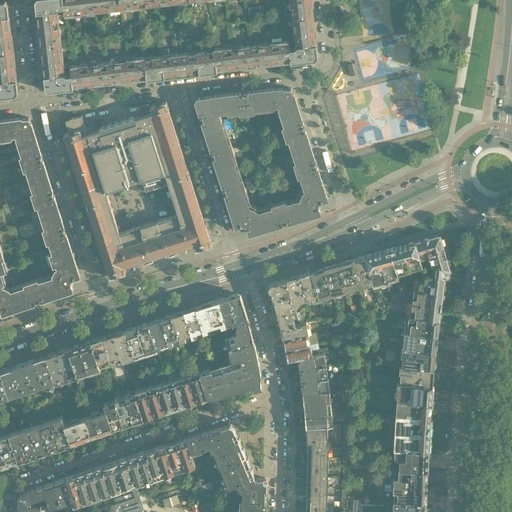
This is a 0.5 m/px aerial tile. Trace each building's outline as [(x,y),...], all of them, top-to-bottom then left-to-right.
[(7,3),(4,0),(0,0),(0,16),(9,15),(7,3)] [(34,0),(36,12),(56,9),(59,8),(58,5),(63,4),(62,0),(34,0)] [(62,0),(63,4),(64,7),(64,14),(67,15),(82,13),(82,12),(80,0),(62,0)] [(80,0),(82,12),(120,8),(119,0),(80,0)] [(119,0),(120,8),(120,9),(138,7),(138,6),(137,0),(119,0)] [(310,0),(289,0),(292,18),(313,16),(310,0)] [(56,9),(36,12),(38,29),(60,27),(58,11),(56,9)] [(9,15),(0,16),(0,33),(11,32),(9,15)] [(313,16),(292,18),(294,35),(315,33),(313,16)] [(60,27),(38,29),(40,47),(61,44),(60,27)] [(11,32),(0,33),(0,51),(13,50),(11,32)] [(315,33),(294,35),(296,45),(297,46),(316,44),(315,33)] [(271,42),(272,44),(274,62),(290,61),(290,62),(291,61),(290,51),(290,49),(289,43),(286,40),(271,42)] [(61,44),(40,47),(42,64),(63,62),(61,44)] [(272,44),(232,48),(234,67),(250,65),(250,66),(256,65),(256,64),(274,62),(272,44)] [(316,44),(297,46),(295,48),(295,50),(290,51),(291,61),(315,59),(317,56),(316,44)] [(214,49),(214,50),(215,50),(217,69),(234,67),(232,48),(232,47),(214,49)] [(13,50),(0,51),(0,69),(15,68),(13,50)] [(215,50),(214,50),(196,52),(199,72),(217,70),(217,69),(215,50)] [(196,52),(178,54),(181,74),(199,72),(196,52)] [(178,54),(162,56),(164,76),(181,74),(178,54)] [(162,56),(144,58),(146,77),(146,78),(164,76),(162,56)] [(126,59),(126,60),(128,79),(146,77),(144,58),(143,57),(126,59)] [(126,60),(87,65),(89,84),(106,82),(107,83),(112,82),(112,81),(128,79),(126,60)] [(64,72),(63,62),(42,64),(43,75),(60,74),(63,73),(64,72)] [(89,84),(87,65),(87,63),(72,65),(70,67),(71,74),(66,75),(63,73),(60,74),(62,88),(73,87),(73,86),(89,84)] [(15,68),(0,69),(0,95),(15,94),(18,91),(15,68)] [(62,88),(60,74),(43,75),(45,87),(48,90),(62,88)] [(277,87),(264,89),(266,108),(275,107),(275,106),(278,105),(281,114),(299,109),(293,91),(292,89),(291,88),(290,87),(289,87),(284,88),(283,87),(277,88),(277,87)] [(226,93),(228,111),(228,112),(241,111),(241,113),(255,112),(254,109),(266,108),(264,89),(226,93)] [(212,95),(197,97),(195,100),(207,137),(225,131),(227,130),(225,123),(222,124),(219,115),(221,112),(228,111),(226,93),(212,95)] [(125,272),(123,265),(193,243),(195,250),(212,244),(166,100),(150,105),(152,112),(135,117),(131,116),(128,119),(123,118),(121,121),(116,120),(113,124),(109,123),(106,126),(102,125),(99,128),(99,129),(95,130),(87,132),(85,126),(82,115),(77,116),(77,115),(69,118),(65,120),(68,131),(64,132),(66,139),(109,277),(125,272)] [(311,146),(299,109),(281,114),(285,127),(282,127),(287,141),(289,140),(293,151),(311,146)] [(22,117),(2,119),(4,140),(11,139),(13,138),(13,135),(15,135),(18,137),(20,143),(36,138),(31,121),(30,121),(30,119),(29,117),(27,117),(22,117)] [(251,119),(240,123),(241,127),(253,124),(251,119)] [(93,123),(85,126),(87,132),(95,130),(93,123)] [(225,131),(207,137),(218,173),(236,168),(233,156),(235,156),(231,142),(228,143),(225,131)] [(253,137),(256,147),(263,144),(260,135),(253,137)] [(48,175),(36,138),(20,143),(23,155),(21,156),(25,170),(28,170),(31,180),(48,175)] [(311,146),(293,151),(296,163),(294,164),(298,177),(300,176),(304,187),(322,182),(311,146)] [(236,168),(218,173),(230,209),(247,204),(244,193),(246,193),(242,179),(240,179),(236,168)] [(265,173),(268,182),(276,180),(273,171),(265,173)] [(59,210),(48,175),(31,180),(34,191),(32,192),(36,206),(38,205),(42,216),(59,210)] [(322,182),(304,187),(305,190),(302,191),(300,195),(301,199),(297,200),(302,217),(320,212),(320,211),(320,210),(319,210),(319,208),(319,207),(318,207),(317,203),(318,201),(322,200),(323,200),(325,199),(326,199),(326,198),(327,198),(322,182)] [(273,207),(261,211),(266,228),(302,217),(297,200),(285,204),(284,201),(272,205),(273,207)] [(13,211),(10,202),(3,204),(6,214),(13,211)] [(249,208),(247,204),(230,209),(235,226),(236,226),(237,226),(237,225),(239,224),(240,225),(240,224),(244,223),(246,224),(247,228),(248,229),(248,231),(248,232),(249,233),(266,228),(261,211),(258,212),(257,210),(252,207),(249,208)] [(71,247),(59,210),(42,216),(45,227),(43,228),(47,242),(49,241),(53,253),(71,247)] [(440,234),(415,241),(420,258),(429,256),(428,253),(444,248),(443,245),(445,243),(444,239),(441,238),(440,234)] [(13,240),(16,249),(24,246),(21,238),(13,240)] [(415,241),(402,244),(408,268),(421,264),(420,258),(415,241)] [(408,268),(402,244),(390,248),(396,271),(408,268)] [(71,247),(53,253),(45,256),(49,267),(56,264),(74,258),(71,247)] [(396,271),(390,248),(378,252),(385,283),(390,281),(389,279),(398,277),(396,271)] [(428,253),(429,256),(435,276),(445,277),(447,276),(450,272),(449,270),(451,270),(449,266),(451,263),(450,260),(447,258),(444,248),(428,253)] [(385,283),(378,252),(364,256),(371,282),(372,284),(380,282),(380,284),(385,283)] [(371,282),(364,256),(350,260),(358,286),(371,282)] [(74,258),(56,264),(57,268),(55,268),(53,274),(54,276),(50,277),(55,295),(73,289),(72,288),(73,287),(72,287),(71,285),(72,284),(71,283),(70,280),(71,278),(74,277),(75,277),(75,276),(78,276),(79,275),(80,275),(74,258)] [(358,286),(350,260),(337,263),(344,290),(358,286)] [(337,263),(324,267),(331,293),(344,290),(337,263)] [(3,280),(15,276),(12,267),(5,269),(1,271),(0,271),(0,283),(4,282),(3,280)] [(324,267),(310,271),(318,297),(331,293),(324,267)] [(310,271),(298,275),(304,297),(305,298),(306,299),(310,297),(311,296),(313,300),(319,298),(318,297),(310,271)] [(298,275),(286,278),(294,306),(296,305),(298,302),(297,300),(305,298),(304,297),(298,275)] [(445,277),(435,276),(425,275),(424,280),(420,280),(418,290),(443,293),(443,291),(446,289),(446,286),(444,284),(445,277)] [(26,285),(14,289),(20,307),(55,295),(50,277),(39,281),(38,278),(25,282),(26,285)] [(294,306),(286,278),(271,283),(269,286),(275,304),(281,327),(299,323),(296,313),(294,306)] [(0,286),(0,305),(0,307),(0,308),(1,308),(1,310),(1,311),(2,312),(2,313),(20,307),(14,289),(8,290),(8,288),(1,286),(0,286)] [(443,293),(418,290),(415,289),(413,303),(441,307),(442,301),(444,299),(445,296),(443,294),(443,293)] [(237,293),(229,295),(236,317),(247,314),(241,295),(237,293)] [(229,295),(218,299),(226,324),(236,321),(237,321),(236,317),(229,295)] [(218,299),(207,302),(214,325),(220,323),(221,326),(226,324),(218,299)] [(207,302),(195,306),(203,331),(208,330),(207,327),(214,325),(207,302)] [(441,307),(413,303),(411,317),(440,321),(440,319),(442,318),(442,315),(441,313),(441,307)] [(195,306),(183,310),(192,336),(197,334),(196,333),(203,331),(195,306)] [(183,310),(171,314),(179,340),(192,336),(183,310)] [(171,314),(159,317),(168,344),(179,340),(171,314)] [(253,341),(251,329),(247,314),(236,317),(237,321),(236,321),(238,327),(237,327),(237,328),(228,331),(227,328),(223,329),(225,336),(229,348),(253,341)] [(159,317),(147,321),(156,347),(168,344),(159,317)] [(440,321),(411,317),(407,317),(405,333),(438,336),(438,334),(440,333),(440,329),(439,326),(440,321)] [(147,321),(136,325),(144,351),(156,347),(147,321)] [(299,323),(281,327),(283,337),(284,339),(309,334),(307,322),(302,323),(299,323)] [(136,325),(124,329),(133,355),(144,351),(136,325)] [(124,329),(113,333),(121,359),(133,355),(124,329)] [(121,359),(113,333),(102,336),(110,362),(121,359)] [(438,336),(405,333),(403,350),(436,353),(436,351),(437,350),(438,346),(437,344),(438,336)] [(309,334),(284,339),(286,348),(286,350),(311,345),(311,344),(309,334)] [(110,362),(102,336),(90,340),(99,366),(110,362)] [(100,368),(99,366),(90,340),(79,344),(88,372),(100,368)] [(253,341),(229,348),(232,358),(233,359),(240,357),(241,362),(240,364),(223,369),(222,365),(200,372),(207,397),(212,395),(212,396),(218,395),(218,393),(222,392),(223,392),(223,393),(229,391),(229,390),(230,390),(230,391),(236,389),(235,388),(251,383),(252,386),(252,388),(254,388),(254,389),(261,386),(259,380),(260,380),(259,376),(260,376),(260,375),(261,375),(261,374),(259,364),(258,356),(256,348),(254,341),(253,341)] [(79,344),(67,348),(76,376),(81,374),(81,375),(88,372),(79,344)] [(298,357),(324,352),(329,351),(328,346),(311,349),(311,345),(286,350),(288,359),(297,358),(298,357)] [(67,348),(57,351),(66,379),(76,376),(67,348)] [(384,348),(383,360),(396,361),(396,348),(384,348)] [(436,353),(403,350),(402,349),(401,356),(402,356),(401,366),(434,369),(434,367),(437,365),(435,359),(436,353)] [(196,359),(198,365),(224,357),(222,350),(196,359)] [(45,355),(54,381),(54,383),(66,379),(57,351),(45,355)] [(326,366),(324,352),(298,357),(297,358),(298,362),(297,363),(298,367),(299,368),(300,371),(326,366)] [(45,355),(34,358),(42,385),(54,381),(45,355)] [(42,385),(34,358),(11,366),(0,369),(0,370),(9,397),(42,385)] [(434,369),(401,366),(400,365),(399,373),(400,374),(399,382),(432,385),(435,381),(433,376),(434,369)] [(326,366),(300,371),(300,374),(299,375),(300,378),(301,379),(301,382),(328,378),(326,366)] [(0,370),(0,399),(9,397),(0,370)] [(199,370),(187,374),(196,400),(198,400),(199,401),(202,400),(203,398),(207,397),(200,372),(199,370)] [(187,374),(176,378),(185,404),(187,403),(188,404),(191,403),(192,401),(196,400),(187,374)] [(87,391),(83,378),(79,379),(83,393),(87,391)] [(176,378),(166,381),(174,407),(176,407),(177,407),(181,406),(181,405),(185,404),(176,378)] [(328,378),(301,382),(302,385),(301,386),(301,390),(302,391),(303,394),(329,390),(328,378)] [(166,381),(156,385),(164,411),(166,410),(167,411),(170,410),(171,408),(174,407),(166,381)] [(432,385),(399,382),(398,382),(397,399),(431,401),(432,394),(434,392),(434,388),(432,385)] [(156,385),(145,388),(153,414),(155,414),(156,414),(159,413),(160,412),(164,411),(156,385)] [(134,392),(136,396),(143,418),(144,417),(146,418),(149,417),(149,415),(153,414),(145,388),(134,392)] [(331,401),(329,390),(303,394),(305,415),(332,413),(331,401)] [(128,395),(124,396),(132,421),(143,418),(136,396),(130,398),(128,395)] [(124,396),(118,398),(113,399),(114,403),(121,424),(132,421),(124,396)] [(431,401),(397,399),(396,415),(430,418),(431,410),(433,408),(433,403),(431,402),(431,401)] [(45,400),(38,402),(40,409),(47,407),(45,400)] [(121,424),(114,403),(108,405),(107,401),(103,403),(111,428),(121,424)] [(111,428),(103,403),(83,409),(85,417),(84,417),(90,435),(106,429),(107,431),(111,429),(111,428)] [(349,411),(348,419),(358,420),(359,411),(349,411)] [(332,413),(305,415),(306,426),(327,425),(333,425),(332,413)] [(432,426),(430,424),(430,418),(396,415),(395,432),(429,434),(431,432),(432,426)] [(60,416),(50,420),(59,446),(60,445),(62,446),(65,444),(66,443),(69,442),(63,424),(60,416)] [(70,421),(63,424),(69,442),(71,441),(73,442),(76,441),(77,439),(90,435),(84,417),(79,419),(78,416),(70,419),(70,421)] [(59,446),(50,420),(40,423),(48,449),(50,448),(51,449),(55,448),(56,447),(59,446)] [(48,449),(40,423),(29,427),(38,453),(39,452),(41,453),(44,451),(45,450),(48,449)] [(242,445),(237,435),(233,425),(229,423),(186,437),(191,450),(212,444),(217,455),(242,445)] [(326,511),(327,485),(328,448),(330,448),(330,441),(328,441),(327,425),(306,426),(307,441),(311,441),(311,446),(307,446),(305,511),(326,511)] [(29,427),(18,430),(27,456),(29,455),(30,456),(34,455),(35,454),(38,453),(29,427)] [(27,456),(18,430),(8,434),(17,459),(19,459),(20,460),(24,458),(24,457),(27,456)] [(431,442),(429,440),(429,434),(395,432),(394,448),(395,448),(428,450),(430,447),(431,442)] [(8,434),(0,436),(0,465),(1,465),(2,466),(8,463),(8,462),(17,459),(8,434)] [(195,463),(191,450),(186,437),(174,440),(182,468),(195,463)] [(174,440),(164,444),(172,471),(179,469),(182,468),(174,440)] [(164,444),(153,447),(161,475),(172,471),(164,444)] [(254,475),(246,455),(242,445),(217,455),(229,485),(237,482),(238,482),(254,475)] [(153,447),(143,451),(152,478),(161,475),(153,447)] [(428,450),(395,448),(395,458),(396,458),(396,468),(427,470),(428,450)] [(143,451),(134,454),(142,481),(152,478),(143,451)] [(126,456),(127,457),(135,483),(142,481),(134,454),(126,456)] [(122,458),(131,485),(135,497),(113,505),(114,511),(109,511),(140,511),(141,509),(143,508),(142,503),(140,496),(135,483),(127,457),(126,456),(122,458)] [(131,485),(122,458),(112,461),(121,488),(131,485)] [(112,461),(102,464),(111,491),(121,488),(112,461)] [(102,464),(93,468),(102,494),(111,491),(102,464)] [(203,464),(197,466),(200,474),(206,472),(203,464)] [(93,468),(84,471),(92,498),(102,494),(93,468)] [(426,485),(427,475),(427,470),(396,468),(395,478),(394,478),(393,483),(393,484),(426,485)] [(84,471),(74,474),(83,501),(92,498),(84,471)] [(74,474),(64,477),(71,496),(74,504),(83,501),(74,474)] [(266,510),(266,490),(267,480),(267,479),(265,477),(264,477),(264,478),(256,477),(255,478),(254,475),(238,482),(241,490),(242,489),(242,504),(237,504),(237,509),(238,509),(238,510),(266,510)] [(64,477),(54,481),(62,503),(66,502),(65,498),(71,496),(64,477)] [(54,481),(43,485),(47,494),(50,503),(56,501),(57,504),(62,503),(54,481)] [(212,481),(202,485),(203,487),(215,489),(212,481)] [(426,501),(426,492),(426,485),(393,484),(393,483),(384,483),(383,499),(394,499),(394,500),(426,501)] [(43,485),(19,493),(18,495),(18,504),(28,504),(29,500),(47,494),(43,485)] [(424,511),(426,501),(394,500),(393,511),(394,511),(393,511),(424,511)]
